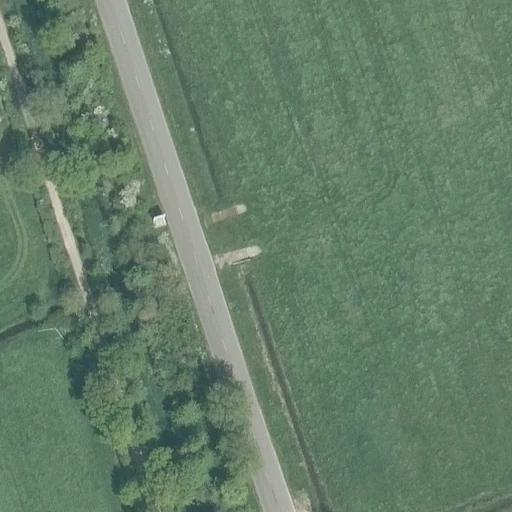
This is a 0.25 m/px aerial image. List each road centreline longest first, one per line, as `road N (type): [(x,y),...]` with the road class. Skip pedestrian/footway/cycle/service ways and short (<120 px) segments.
road 1 (unclassified): [(280,511),(112,0)]
road 2 (track): [(0,43),(154,511)]
